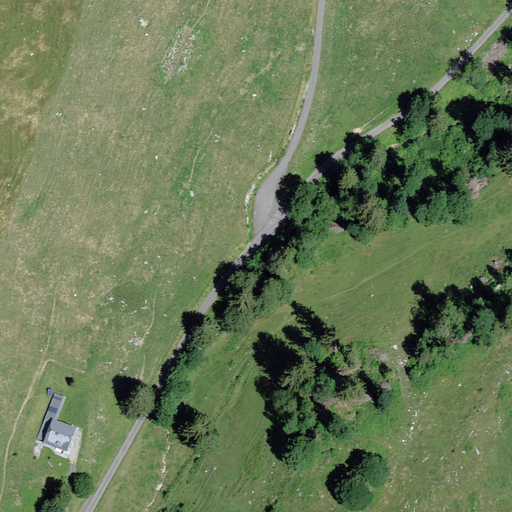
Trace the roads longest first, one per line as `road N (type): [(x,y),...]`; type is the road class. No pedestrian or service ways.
road 1 (unclassified): [(511,4),(453,72),(317,173),(267,226),(182,343),(88,511)]
road 2 (track): [(267,226),(262,199),(298,132),(322,0)]
